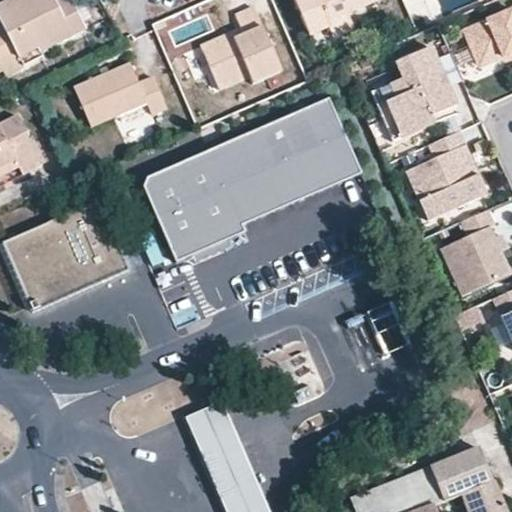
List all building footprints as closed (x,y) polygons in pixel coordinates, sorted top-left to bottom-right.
[(18,59),(37,49),(40,53),(84,30),(68,0),(66,0),(55,4),(52,0),(34,0),(0,17),(0,65),(3,72),(6,77),(23,68),(18,59)] [(10,0),(0,5),(0,17),(34,0),(10,0)] [(353,29),(347,13),(376,0),(294,0),(309,35),(329,28),(333,37),(353,29)] [(215,80),(246,67),(251,77),(254,84),(281,72),(254,8),(235,16),(241,29),(201,48),(215,80)] [(511,59),(511,10),(469,29),(464,40),(475,63),(484,67),(499,61),(503,63),(511,59)] [(432,45),(398,59),(404,76),(372,89),(393,138),(436,120),(433,114),(457,104),(432,45)] [(18,59),(23,68),(42,58),(40,53),(37,49),(18,59)] [(75,88),(91,126),(146,103),(151,114),(166,108),(153,77),(139,83),(130,64),(75,88)] [(251,77),(246,67),(215,80),(220,90),(251,77)] [(365,173),(333,101),(152,182),(148,192),(182,265),(249,234),(247,228),(365,173)] [(0,176),(18,167),(23,174),(42,165),(16,115),(0,124),(0,176)] [(435,158),(406,170),(427,218),(479,197),(487,193),(478,173),(469,178),(457,150),(466,146),(460,131),(429,145),(432,151),(435,158)] [(466,146),(457,150),(469,178),(478,173),(466,146)] [(129,269),(97,200),(1,242),(32,313),(129,269)] [(460,222),(466,237),(440,249),(461,296),(510,276),(500,252),(493,239),(490,229),(494,226),(488,210),(460,222)] [(500,252),(506,250),(500,236),(493,239),(500,252)] [(511,289),(492,298),(511,342),(511,289)] [(371,325),(353,332),(358,346),(377,338),(394,331),(389,318),(371,325)] [(311,383),(294,391),(300,403),(316,395),(311,383)] [(270,511),(247,457),(221,399),(217,401),(186,416),(212,474),(228,511),(270,511)] [(357,511),(415,511),(434,505),(463,495),(469,511),(507,511),(488,468),(480,448),(404,478),(352,499),(357,511)]
